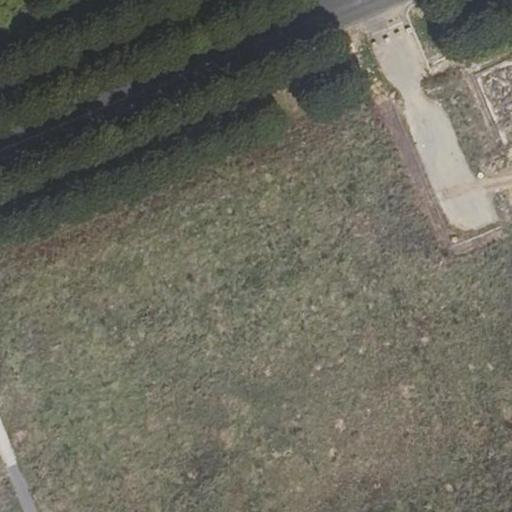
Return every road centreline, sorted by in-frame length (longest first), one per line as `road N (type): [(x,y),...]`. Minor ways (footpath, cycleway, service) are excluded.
road 1 (unclassified): [(0,150),(362,0)]
road 2 (unknown): [(374,0),(446,163),(467,181),(511,188)]
